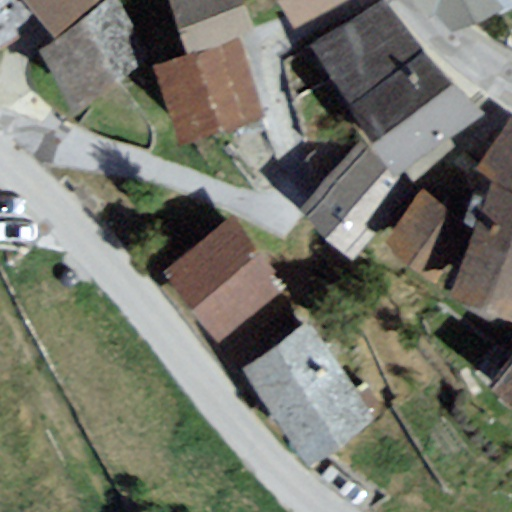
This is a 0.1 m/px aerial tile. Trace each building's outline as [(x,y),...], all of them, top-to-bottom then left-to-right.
[(0,0),(0,39),(23,23),(5,0),(0,0)] [(32,0),(49,22),(79,0),(32,0)] [(112,0),(42,51),(72,96),(143,57),(113,0),(112,0)] [(239,0),(162,0),(185,46),(229,33),(250,26),(239,0)] [(276,0),(285,20),(328,0),(276,0)] [(430,0),(453,22),(511,4),(511,2),(510,0),(430,0)] [(376,3),(306,45),(347,100),(413,48),(376,3)] [(185,46),(146,57),(176,130),(258,103),(229,33),(185,46)] [(393,156),(471,111),(422,56),(354,104),(393,156)] [(511,128),(502,123),(474,160),(511,181),(511,128)] [(352,142),(297,202),(353,247),(409,189),(352,142)] [(511,191),(486,179),(440,276),(511,305),(511,191)] [(418,186),(380,237),(428,265),(464,216),(418,186)] [(235,214),(163,263),(220,333),(285,290),(235,214)] [(304,321),(242,369),(304,464),(370,414),(304,321)] [(511,359),(490,383),(511,400),(511,359)]
